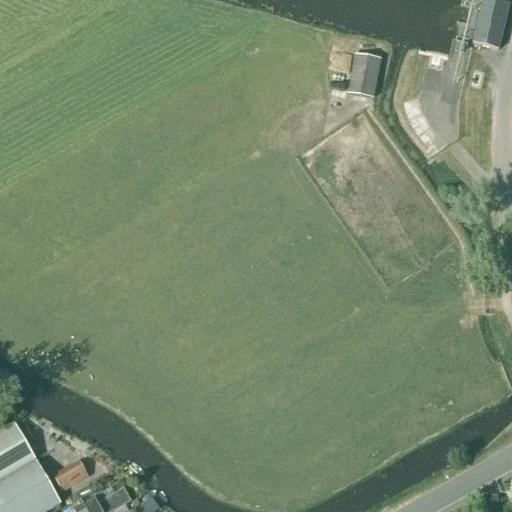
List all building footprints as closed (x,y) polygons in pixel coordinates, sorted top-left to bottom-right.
[(478,19),(476,27),(476,29),(474,36),(472,44),(472,46),(478,48),(481,49),(497,53),(508,7),(483,1),(480,11),(478,19)] [(371,101),(379,61),(356,57),(348,96),(371,101)] [(0,511),(44,511),(58,505),(11,428),(0,434),(0,511)] [(77,463),(52,478),(61,493),(86,479),(77,463)] [(67,510),(68,511),(123,511),(122,508),(132,503),(124,490),(102,503),(97,493),(67,510)]
